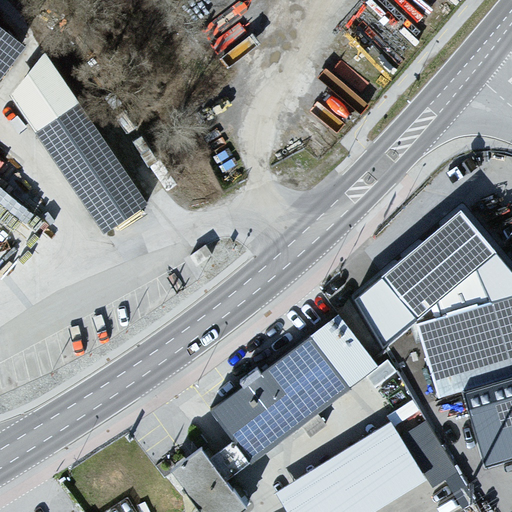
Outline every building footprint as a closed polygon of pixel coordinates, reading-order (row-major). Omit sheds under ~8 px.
[(0,75),(19,51),(0,35),(0,75)] [(107,228),(146,203),(53,60),(14,84),(107,228)] [(511,270),(497,253),(461,210),(354,299),(383,349),(415,322),(416,324),(439,399),(460,392),(511,376),(511,270)] [(215,410),(252,459),(375,367),(338,318),(215,410)] [(511,462),(511,376),(460,392),(484,471),(511,462)] [(392,426),(280,495),(290,511),(362,511),(422,475),(392,426)] [(234,511),(241,507),(202,450),(173,469),(202,511),(234,511)]
